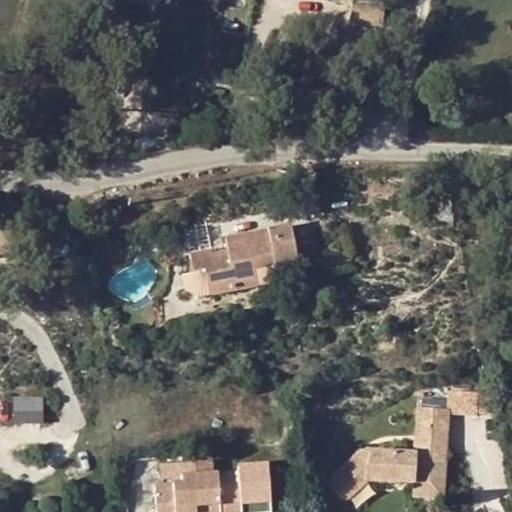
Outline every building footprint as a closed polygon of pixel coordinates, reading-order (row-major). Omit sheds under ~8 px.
[(352,5),(351,22),(383,24),(385,7),(352,5)] [(0,251),(24,254),(27,223),(0,220),(0,251)] [(204,270),(210,296),(258,286),(255,270),(277,265),(298,261),(291,225),(226,238),(228,249),(230,254),(218,256),(217,251),(211,252),(210,249),(190,254),(193,272),(204,270)] [(259,288),(281,284),(277,265),(255,270),(258,286),(259,288)] [(181,275),(186,301),(210,296),(204,270),(193,272),(181,275)] [(295,285),(296,295),(304,293),(302,284),(295,285)] [(103,325),(113,323),(110,309),(100,311),(103,325)] [(450,409),(450,413),(477,413),(477,395),(451,393),(450,409)] [(47,421),(46,394),(16,396),(17,422),(47,421)] [(417,428),(449,430),(450,413),(450,409),(419,408),(417,428)] [(415,460),(447,463),(449,430),(417,428),(416,453),(415,460)] [(415,460),(416,453),(362,449),(328,481),(345,501),(369,480),(413,483),(412,495),(445,497),(447,463),(415,460)] [(183,484),(174,484),(156,486),(157,511),(240,511),(238,472),(213,474),(212,460),(194,461),(195,475),(183,476),(183,484)] [(195,475),(194,461),(162,464),(163,477),(173,476),(174,484),(183,484),(183,476),(195,475)]
